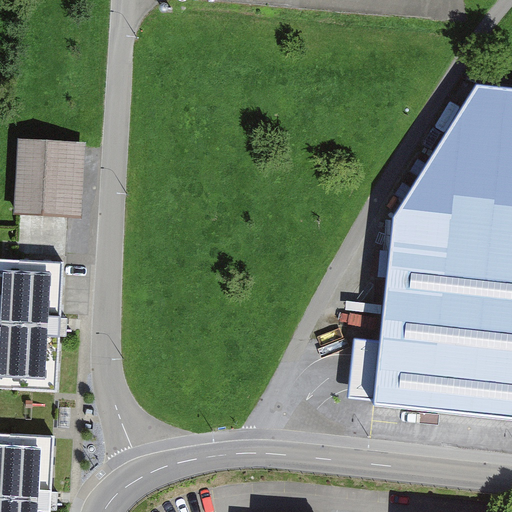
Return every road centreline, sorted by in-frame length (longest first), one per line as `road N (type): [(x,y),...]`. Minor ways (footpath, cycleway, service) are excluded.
road 1 (residential): [(509,0),(368,215),(254,435),(253,453)]
road 2 (unclassified): [(120,0),(107,356),(111,398),(143,476)]
road 3 (tertiary): [(253,453),(511,478)]
